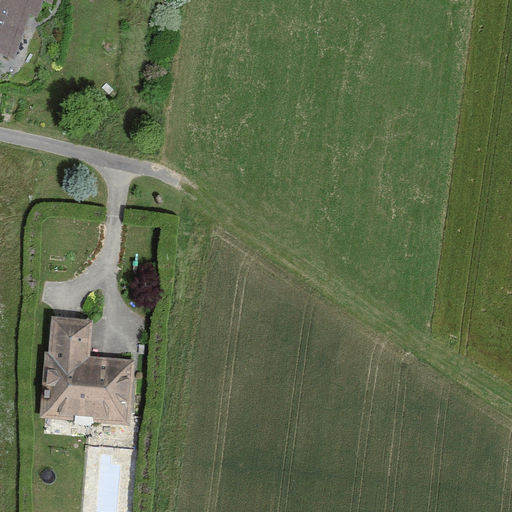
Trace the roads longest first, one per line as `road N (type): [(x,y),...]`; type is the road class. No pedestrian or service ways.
road 1 (track): [(172,172),(511,372)]
road 2 (residential): [(0,131),(172,172)]
